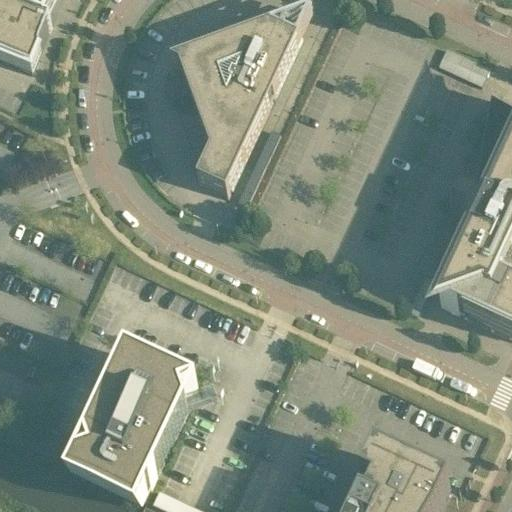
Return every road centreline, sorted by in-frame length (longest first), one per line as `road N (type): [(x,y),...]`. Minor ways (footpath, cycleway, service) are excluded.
road 1 (residential): [(141,0),(111,53),(101,97),(108,148),(132,195),(195,243),(511,401)]
road 2 (residential): [(511,53),(394,0)]
